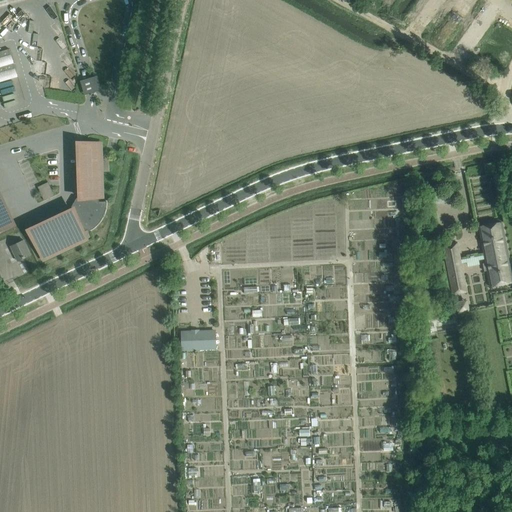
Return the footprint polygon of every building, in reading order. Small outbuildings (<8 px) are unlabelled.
[(9,49),(0,51),(0,73),(15,69),(9,49)] [(95,75),(80,79),(82,86),(85,93),(102,88),(101,83),(98,74),(95,75)] [(67,212),(29,231),(42,259),(87,238),(84,232),(87,230),(88,232),(90,230),(91,230),(92,229),(93,229),(94,228),(95,227),(96,226),(97,226),(97,225),(98,224),(99,223),(100,222),(100,221),(101,220),(102,219),(102,218),(103,217),(103,216),(104,215),(104,214),(104,213),(105,212),(105,211),(105,210),(106,209),(106,207),(106,206),(106,205),(106,204),(106,203),(106,202),(103,202),(98,202),(98,198),(101,198),(99,144),(99,143),(98,143),(78,144),(80,191),(80,198),(76,198),(71,207),(73,210),(67,212)] [(483,165),(466,167),(467,174),(484,172),(483,165)] [(42,199),(53,195),(47,182),(37,187),(42,199)] [(0,218),(0,230),(13,224),(9,215),(0,218)] [(490,287),(511,282),(511,278),(501,222),(478,227),(485,263),(483,264),(484,271),(486,271),(490,287)] [(10,247),(17,261),(30,255),(23,240),(10,247)] [(466,292),(457,243),(443,245),(452,294),(466,292)] [(453,303),(456,314),(468,312),(465,300),(453,303)] [(214,349),(213,330),(199,331),(199,330),(191,330),(191,331),(185,331),(185,350),(214,349)] [(187,455),(188,468),(196,467),(195,455),(187,455)]
